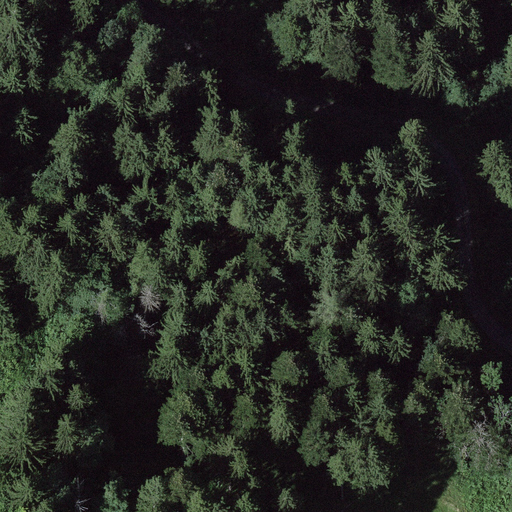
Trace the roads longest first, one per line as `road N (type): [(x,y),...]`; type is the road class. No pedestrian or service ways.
road 1 (track): [(128,0),(172,34),(295,96),(429,142),(459,166),(473,199),(484,300),(511,343)]
road 2 (track): [(511,369),(467,400),(429,488)]
